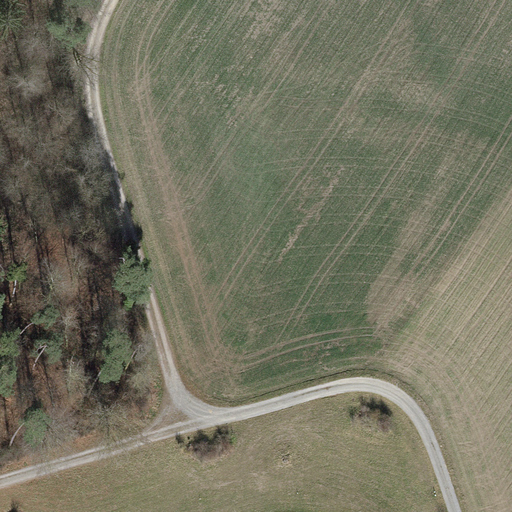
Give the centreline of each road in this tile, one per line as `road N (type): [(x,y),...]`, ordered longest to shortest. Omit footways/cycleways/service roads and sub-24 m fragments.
road 1 (track): [(0,479),(182,424),(363,383),(409,405),(453,511)]
road 2 (track): [(113,0),(93,66),(98,126),(182,424)]
